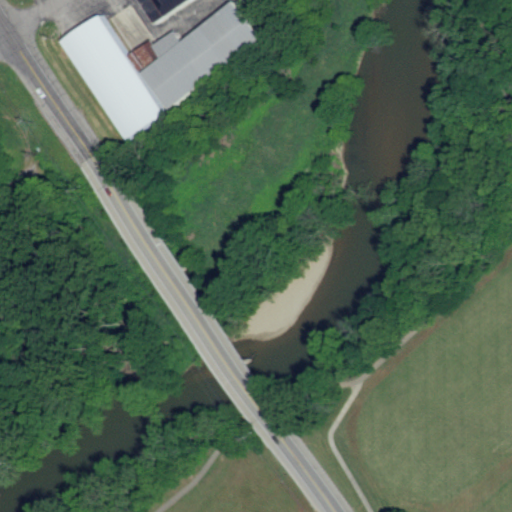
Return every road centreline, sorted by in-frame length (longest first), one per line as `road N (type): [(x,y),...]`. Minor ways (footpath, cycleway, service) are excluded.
road 1 (tertiary): [(285,440),(91,157)]
road 2 (tertiary): [(91,157),(12,35)]
